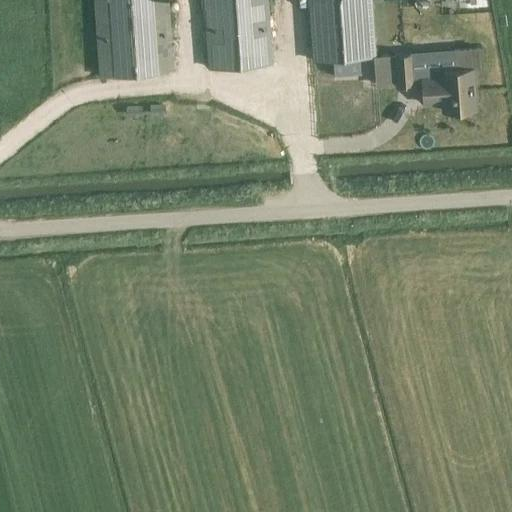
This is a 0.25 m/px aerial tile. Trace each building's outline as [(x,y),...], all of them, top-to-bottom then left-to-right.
[(94,0),(100,76),(173,70),(167,0),(94,0)] [(272,63),(267,0),(204,0),(209,68),(272,63)] [(308,0),(311,40),(313,60),(333,58),(360,57),(375,56),(375,53),(374,47),(374,36),(371,2),(383,1),(382,0),(308,0)] [(441,74),(421,75),(421,83),(423,103),(443,102),(443,111),(476,109),(474,89),(473,67),(482,66),(480,48),(454,50),(455,68),(440,69),(441,74)] [(411,53),(375,56),(376,65),(377,84),(398,83),(398,85),(414,83),(411,53)] [(360,57),(333,58),(334,75),(361,72),(360,57)] [(166,102),(150,103),(151,113),(166,112),(166,102)] [(142,103),(127,104),(127,115),(142,114),(142,103)]
